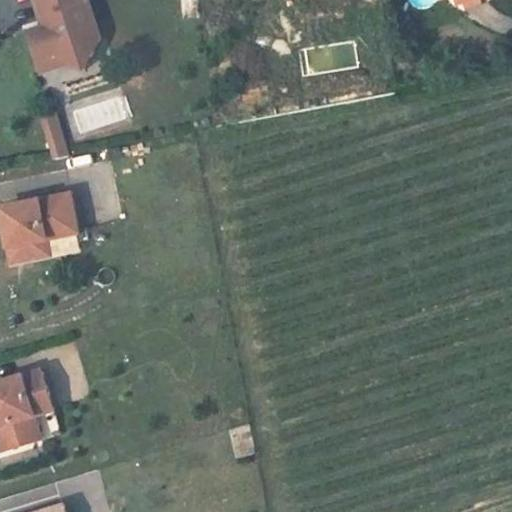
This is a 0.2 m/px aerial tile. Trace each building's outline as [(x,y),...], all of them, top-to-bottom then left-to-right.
[(21,39),(31,70),(50,64),(62,71),(84,64),(93,46),(78,0),(28,0),(39,34),(21,39)] [(454,0),(458,9),(486,0),(454,0)] [(50,64),(31,70),(34,80),(62,71),(50,64)] [(84,64),(62,71),(76,78),(84,64)] [(41,119),(53,161),(71,155),(58,114),(41,119)] [(72,194),(0,203),(0,216),(7,266),(81,256),(72,194)] [(0,458),(0,459),(57,441),(49,417),(37,379),(0,390),(0,458)]
